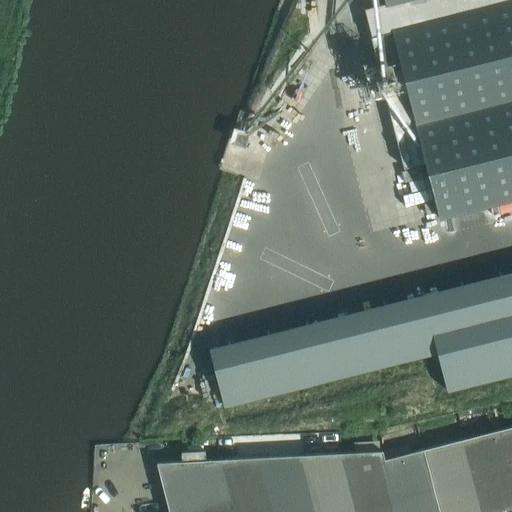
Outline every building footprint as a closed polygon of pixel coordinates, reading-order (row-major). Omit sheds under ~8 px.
[(438,218),(511,199),(511,0),(383,0),(384,4),(361,9),(400,166),(424,160),(438,218)] [(511,425),(501,428),(511,469),(511,425)] [(501,511),(511,509),(511,469),(501,428),(463,438),(481,511),(501,511)] [(481,511),(463,438),(423,448),(439,511),(481,511)] [(439,511),(423,448),(385,458),(384,458),(397,511),(439,511)] [(397,511),(384,458),(385,458),(383,450),(341,452),(356,511),(397,511)] [(356,511),(341,452),(300,454),(315,511),(356,511)] [(315,511),(300,454),(259,456),(273,511),(315,511)] [(273,511),(259,456),(219,458),(229,498),(232,511),(273,511)] [(174,511),(229,498),(219,458),(157,461),(169,511),(174,511)] [(232,511),(229,498),(174,511),(232,511)]
